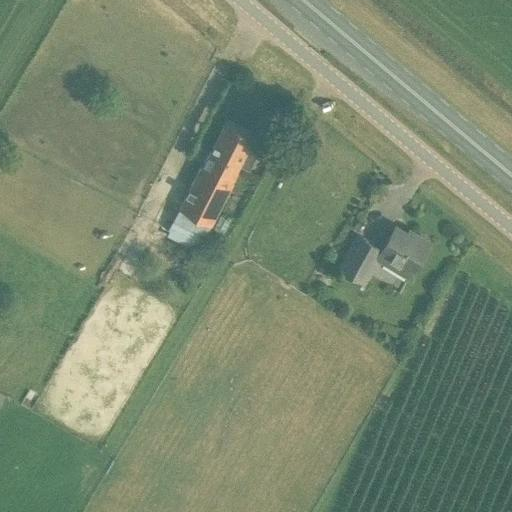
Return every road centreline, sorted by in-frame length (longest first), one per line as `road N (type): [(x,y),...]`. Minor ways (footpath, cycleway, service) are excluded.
road 1 (unclassified): [(511,233),(236,0)]
road 2 (primary): [(511,176),(302,0)]
